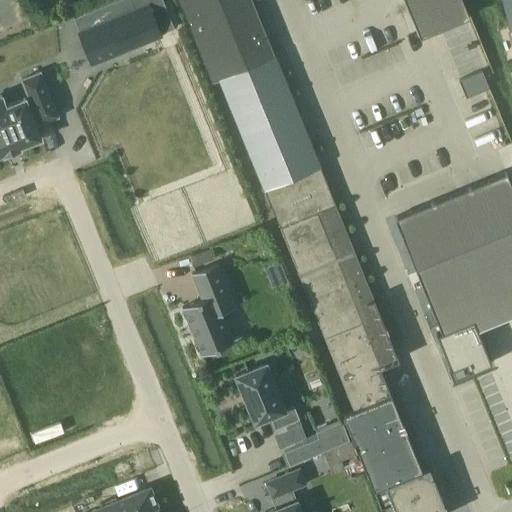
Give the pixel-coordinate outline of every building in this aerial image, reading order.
[(252,0),(178,0),(211,82),(220,78),(276,58),(252,0)] [(462,0),(403,0),(419,37),(469,16),(462,0)] [(511,0),(501,0),(509,29),(511,28),(511,0)] [(80,33),(79,33),(91,63),(161,35),(161,34),(149,5),(80,33)] [(32,63),(48,56),(44,47),(56,41),(48,23),(13,39),(19,54),(27,50),(32,63)] [(276,58),(220,78),(315,314),(370,292),(276,58)] [(0,155),(3,154),(4,155),(19,149),(19,148),(40,139),(34,122),(38,121),(39,124),(58,117),(39,72),(21,80),(29,100),(25,101),(24,99),(5,107),(1,97),(0,96),(0,155)] [(506,172),(394,218),(415,268),(511,228),(511,185),(507,172),(506,172)] [(222,244),(229,262),(273,245),(266,226),(222,244)] [(511,228),(415,268),(417,273),(441,332),(436,334),(450,369),(451,369),(468,362),(472,371),(491,363),(478,331),(481,329),(510,316),(511,315),(511,228)] [(193,266),(213,258),(209,248),(189,256),(193,266)] [(234,308),(217,263),(192,273),(202,299),(182,307),(201,355),(233,343),(221,313),(234,308)] [(370,292),(315,314),(324,337),(361,323),(381,372),(399,365),(370,292)] [(361,323),(324,337),(354,411),(343,415),(373,490),(422,471),(381,372),(361,323)] [(256,422),(270,415),(276,428),(300,418),(294,404),(285,408),(266,364),(266,363),(264,363),(264,364),(237,375),(235,375),(236,377),(237,377),(254,421),(255,423),(256,422)] [(319,438),(285,452),(290,464),(335,445),(349,439),(342,421),(316,431),(319,438)] [(349,439),(335,445),(341,460),(355,454),(349,439)] [(422,471),(373,490),(381,509),(392,504),(395,511),(447,511),(429,468),(422,471)] [(301,511),(297,499),(295,500),(291,489),(305,484),(299,469),(266,482),(272,497),(274,496),(279,507),(267,511),(265,511),(301,511)] [(89,511),(159,511),(149,488),(117,501),(115,497),(99,504),(101,507),(89,511)]
